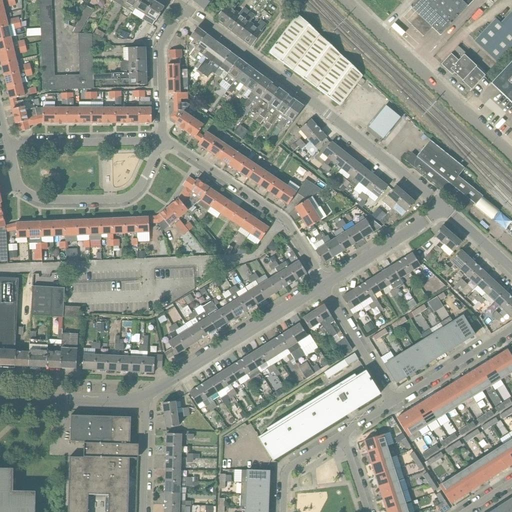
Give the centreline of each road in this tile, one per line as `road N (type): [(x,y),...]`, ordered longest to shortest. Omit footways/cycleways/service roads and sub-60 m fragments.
road 1 (residential): [(441,207),(181,7)]
road 2 (residential): [(284,219),(251,258),(0,268)]
road 3 (residential): [(511,154),(347,0)]
road 4 (residential): [(145,396),(325,287)]
road 5 (residential): [(16,181),(43,200),(124,199),(143,182),(160,140)]
road 6 (residential): [(160,140),(7,142)]
road 7 (residential): [(160,140),(284,219)]
road 8 (residential): [(0,397),(145,396)]
road 9 (residential): [(325,287),(441,207)]
road 10 (residential): [(181,7),(159,49),(160,140)]
road 11 (residential): [(394,402),(511,329)]
road 12 (residential): [(325,287),(394,402)]
